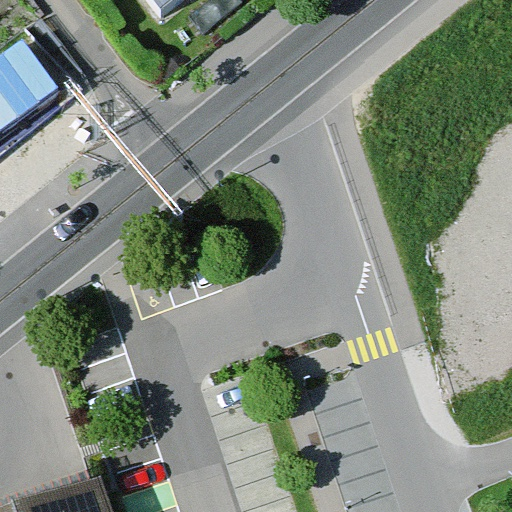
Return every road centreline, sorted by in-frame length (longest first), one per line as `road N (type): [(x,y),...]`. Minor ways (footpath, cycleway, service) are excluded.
road 1 (tertiary): [(170,164),(376,0)]
road 2 (tertiary): [(0,301),(170,164)]
road 3 (residential): [(170,164),(52,0)]
